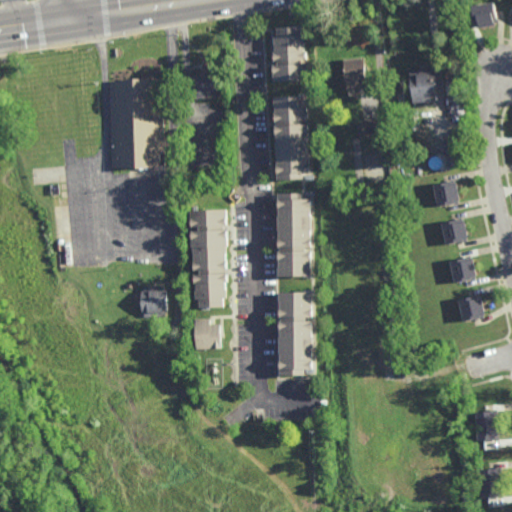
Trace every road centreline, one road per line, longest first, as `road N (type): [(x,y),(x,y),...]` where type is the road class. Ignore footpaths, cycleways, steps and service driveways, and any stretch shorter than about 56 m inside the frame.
road 1 (residential): [(505,68),(485,126),(511,269)]
road 2 (primary): [(73,21),(209,0)]
